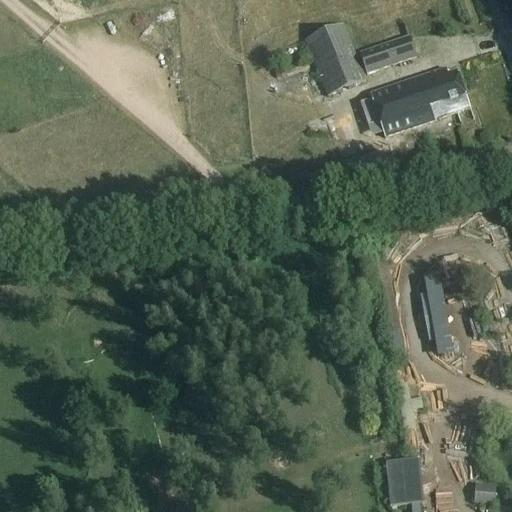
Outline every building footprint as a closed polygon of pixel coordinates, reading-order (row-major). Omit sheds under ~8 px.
[(345,28),(304,44),(316,74),(319,83),(326,101),(367,85),(345,28)] [(359,56),(366,78),(416,61),(409,40),(359,56)] [(283,68),(273,72),(277,81),(287,78),(283,68)] [(438,121),(473,110),(461,74),(452,77),(450,70),(373,96),(387,139),(438,122),(438,121)] [(384,275),(397,280),(402,265),(390,260),(384,275)] [(396,313),(406,310),(402,292),(391,294),(396,313)] [(502,313),(487,319),(495,338),(510,333),(502,313)] [(474,332),(457,333),(460,372),(477,370),(474,332)] [(409,397),(398,397),(400,445),(412,444),(409,397)] [(420,460),(388,462),(389,477),(421,475),(420,460)] [(482,487),(480,507),(495,508),(496,488),(482,487)]
